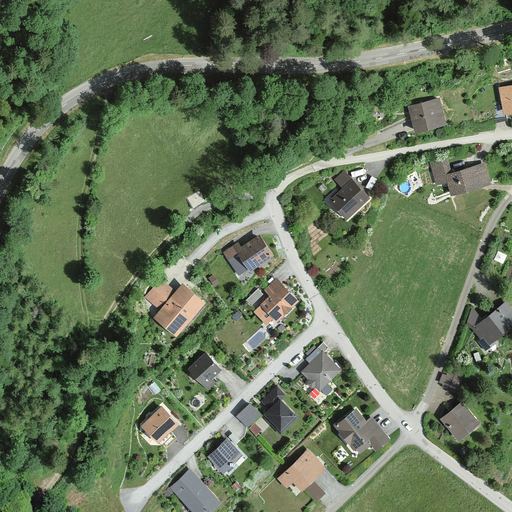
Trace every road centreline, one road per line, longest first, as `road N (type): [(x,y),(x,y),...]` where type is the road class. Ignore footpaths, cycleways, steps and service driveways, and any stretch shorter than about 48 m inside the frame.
road 1 (tertiary): [(0,192),(37,129),(111,79),(187,64),(375,59),(511,30)]
road 2 (residential): [(511,133),(325,163),(288,175),(268,194),(269,214),(329,317)]
road 3 (track): [(111,79),(80,229),(91,362)]
road 4 (residential): [(329,317),(139,502)]
road 5 (residential): [(415,428),(489,225),(511,191)]
road 6 (track): [(185,221),(122,293),(91,362)]
road 7 (track): [(91,362),(74,448),(29,511)]
road 8 (residential): [(329,317),(372,384),(415,428)]
road 9 (residential): [(415,428),(511,508)]
